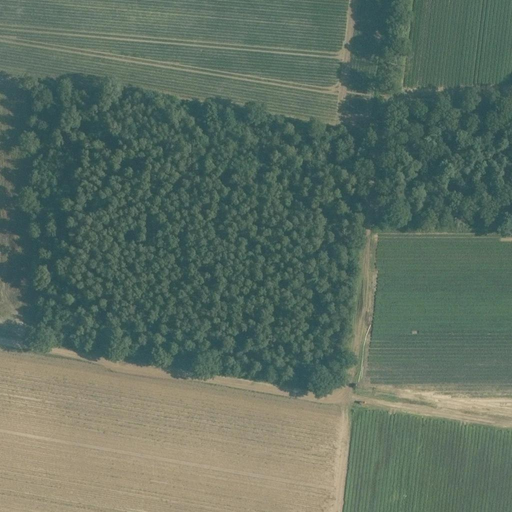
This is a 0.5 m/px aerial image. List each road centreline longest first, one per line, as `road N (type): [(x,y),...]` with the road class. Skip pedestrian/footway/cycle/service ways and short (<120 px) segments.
road 1 (track): [(395,0),(350,395)]
road 2 (track): [(350,395),(0,339)]
road 3 (track): [(511,420),(350,395)]
